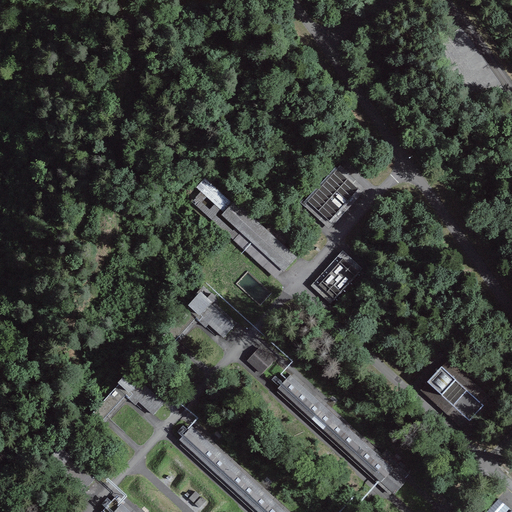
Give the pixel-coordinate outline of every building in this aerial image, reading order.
[(495,88),(457,34),(433,50),(472,104),(495,88)] [(329,228),(366,188),(336,161),(300,201),(329,228)] [(232,201),(205,176),(196,186),(200,191),(191,201),(275,277),(282,269),(283,270),(296,255),(284,244),(291,235),(281,226),(274,235),(234,199),(232,201)] [(363,273),(366,269),(342,249),(311,285),(331,302),(359,270),(363,273)] [(211,290),(204,283),(187,301),(191,304),(163,334),(176,345),(199,320),(206,327),(209,324),(223,336),(236,321),(214,301),(217,298),(215,296),(216,294),(212,289),(211,290)] [(247,360),(262,373),(276,357),(261,344),(247,360)] [(497,401),(449,358),(420,389),(468,432),(497,401)] [(133,361),(127,367),(117,378),(121,381),(92,412),(105,423),(128,398),(136,405),(139,401),(153,414),(167,399),(144,379),(147,376),(145,373),(147,371),(142,367),(141,368),(133,361)] [(406,480),(404,478),(411,469),(386,447),(382,452),(297,376),(296,378),(290,373),(277,386),(280,388),(277,392),(390,493),(392,491),(394,493),(406,480)] [(291,511),(212,440),(210,441),(192,424),(179,438),(182,441),(180,444),(254,511),(291,511)] [(76,498),(83,491),(84,492),(95,480),(70,457),(73,454),(60,442),(42,461),(64,481),(60,487),(65,492),(67,490),(76,498)] [(200,494),(195,490),(188,498),(193,502),(200,494)] [(136,511),(117,494),(100,511),(136,511)] [(206,500),(202,496),(195,503),(199,507),(206,500)] [(485,511),(511,511),(511,507),(500,496),(485,511)]
